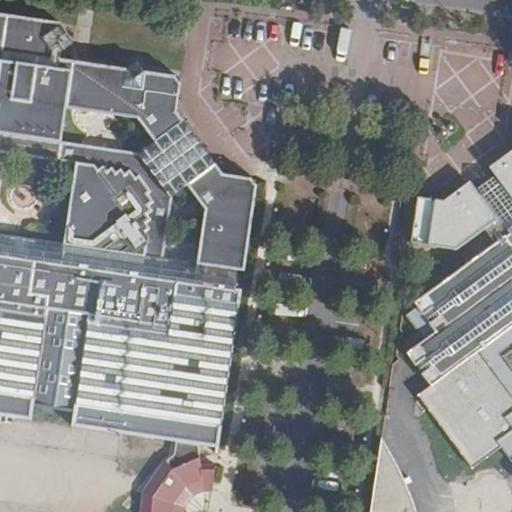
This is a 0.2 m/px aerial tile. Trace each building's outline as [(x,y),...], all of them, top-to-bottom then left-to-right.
[(0,419),(32,424),(34,408),(76,414),(74,430),(175,445),(195,448),(219,451),(259,182),(260,178),(224,173),(199,140),(178,110),(183,80),(53,61),(58,26),(0,17),(0,419)] [(511,511),(511,149),(511,150),(485,169),(489,176),(511,205),(511,237),(474,187),(469,182),(447,198),(438,204),(412,201),(405,244),(452,251),(480,230),(491,243),(411,305),(420,317),(434,306),(440,315),(427,325),(432,333),(402,357),(411,368),(425,357),(432,366),(417,378),(424,387),(412,395),(417,401),(469,470),(498,448),(509,463),(511,459),(511,472),(511,474),(510,478),(511,482),(511,511)] [(511,205),(489,176),(474,187),(511,237),(511,205)] [(427,282),(427,279),(427,275),(425,272),(422,270),(418,269),(414,270),(411,271),(409,274),(408,277),(408,281),(409,284),(412,287),(415,289),(419,289),(422,288),(425,285),(427,282)] [(417,511),(413,498),(402,471),(390,448),(382,435),(372,504),(370,511),(417,511)] [(182,511),(183,509),(185,502),(202,489),(213,487),(216,467),(204,464),(195,448),(175,445),(174,459),(167,461),(142,494),(142,511),(182,511)]
